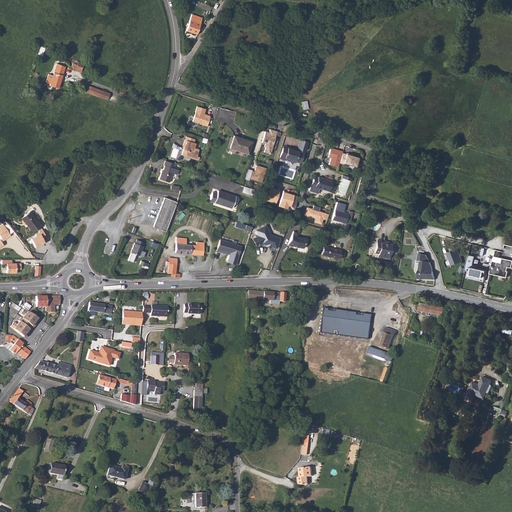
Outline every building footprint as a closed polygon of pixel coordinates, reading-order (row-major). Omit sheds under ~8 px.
[(201,16),(190,13),(186,30),(196,33),(201,16)] [(72,63),(71,65),(71,66),(70,68),(79,71),(80,68),(82,68),(83,63),(78,61),(76,60),(75,60),(74,60),(73,63),(72,63)] [(50,85),(51,86),(58,88),(65,67),(62,66),(57,65),(50,85)] [(89,86),(87,92),(106,100),(109,93),(89,86)] [(206,108),(198,105),(193,120),(208,125),(211,115),(207,114),(206,115),(204,114),(205,113),(206,108)] [(271,132),(267,131),(263,142),(267,143),(266,146),(267,147),(265,152),(272,154),(279,132),(272,129),(271,132)] [(235,136),(231,148),(249,154),(254,142),(235,136)] [(181,154),(195,159),(198,150),(194,148),(195,143),(193,143),(185,140),(183,145),(184,145),(183,148),(181,154)] [(288,150),(284,148),(281,158),(285,160),(286,159),(291,161),(292,159),(297,161),(298,158),(303,160),(306,150),(307,151),(310,143),(302,140),(299,148),(301,148),(300,150),(300,151),(289,148),(288,150)] [(356,166),(359,156),(342,152),(343,150),(330,147),(328,157),(330,157),(329,164),(338,167),(340,162),(356,166)] [(158,179),(168,182),(172,173),(176,175),(178,170),(174,168),(175,164),(165,160),(163,165),(164,165),(161,172),(158,179)] [(262,183),(267,169),(257,165),(255,171),(255,173),(253,172),(253,171),(249,169),(245,179),(249,181),(250,179),(262,183)] [(320,189),(329,192),(332,182),(322,179),(318,178),(314,177),(310,192),(318,195),(320,189)] [(343,178),(338,194),(346,196),(352,181),(343,178)] [(244,186),(242,191),(252,195),(254,189),(244,186)] [(270,187),(267,200),(276,203),(279,189),(270,187)] [(213,191),(210,200),(232,208),(236,196),(219,190),(218,192),(213,191)] [(289,209),(294,194),(283,191),(278,205),(289,209)] [(151,227),(164,232),(175,203),(162,198),(151,227)] [(337,203),(333,220),(346,223),(351,225),(354,213),(349,212),(349,214),(345,213),(345,214),(343,214),(346,205),(337,203)] [(308,207),(304,218),(321,223),(323,218),(327,219),(329,214),(319,211),(320,207),(314,205),(312,208),(308,207)] [(29,211),(21,218),(32,232),(40,226),(29,211)] [(0,233),(5,239),(11,234),(3,223),(0,225),(0,233)] [(250,238),(253,246),(259,244),(263,246),(265,245),(268,246),(269,248),(272,249),(274,249),(277,241),(277,239),(268,235),(264,226),(253,230),(256,236),(250,238)] [(292,230),(287,229),(284,243),(289,244),(289,243),(290,243),(292,243),(292,244),(300,244),(300,233),(293,234),(291,233),(292,230)] [(177,237),(175,252),(203,255),(204,242),(197,242),(196,245),(186,244),(187,238),(177,237)] [(220,239),(216,250),(221,252),(221,250),(230,253),(229,255),(226,262),(235,265),(241,247),(220,239)] [(378,253),(378,254),(389,257),(390,253),(394,254),(395,246),(392,245),(392,244),(390,244),(382,242),(381,242),(381,240),(377,239),(374,252),(378,253)] [(133,244),(129,253),(138,257),(142,247),(140,246),(142,243),(136,241),(134,244),(133,244)] [(339,258),(339,256),(341,251),(341,250),(325,244),(322,253),(339,258)] [(458,250),(447,253),(452,266),(463,262),(458,250)] [(430,262),(426,255),(419,254),(417,263),(420,264),(418,279),(435,279),(434,276),(434,271),(431,264),(430,262)] [(172,273),(171,278),(180,278),(180,275),(177,274),(175,274),(177,259),(169,258),(169,262),(167,262),(166,265),(168,265),(167,273),(172,273)] [(511,268),(511,267),(511,260),(502,258),(501,263),(492,261),(490,274),(507,277),(508,272),(507,271),(508,268),(511,268)] [(7,264),(7,273),(16,273),(16,268),(21,268),(21,263),(7,264)] [(470,267),(468,277),(484,281),(487,271),(470,267)] [(249,290),(248,297),(270,300),(270,302),(279,303),(280,301),(284,301),(285,293),(249,290)] [(59,297),(36,297),(36,307),(45,307),(45,313),(54,313),(54,305),(59,305),(59,297)] [(420,302),(418,310),(443,316),(445,308),(420,302)] [(91,303),(90,311),(91,311),(91,314),(97,315),(98,312),(111,315),(112,306),(91,303)] [(189,305),(185,304),(185,312),(188,312),(189,313),(200,313),(200,304),(189,304),(189,305)] [(142,307),(142,313),(150,313),(150,316),(167,317),(168,307),(151,306),(151,307),(142,307)] [(322,308),(319,333),(366,340),(369,315),(322,308)] [(24,337),(38,318),(27,310),(13,329),(24,337)] [(141,326),(142,313),(122,311),(122,318),(125,318),(125,323),(135,324),(135,326),(141,326)] [(384,336),(381,345),(390,348),(390,347),(394,336),(395,336),(396,331),(386,327),(384,332),(383,332),(382,336),(384,336)] [(78,331),(76,341),(82,343),(85,332),(78,331)] [(12,336),(5,336),(4,344),(7,344),(8,343),(12,346),(8,350),(13,355),(15,353),(24,360),(29,353),(20,346),(22,344),(17,340),(12,336)] [(97,353),(89,351),(87,359),(96,362),(109,366),(111,357),(118,359),(120,353),(113,351),(113,350),(102,347),(100,354),(98,355),(97,353)] [(100,354),(102,347),(100,347),(99,353),(90,351),(89,351),(97,353),(98,355),(100,354)] [(368,353),(396,361),(398,356),(370,347),(368,353)] [(150,352),(150,365),(163,366),(163,353),(150,352)] [(174,364),(174,365),(187,366),(188,356),(174,355),(174,358),(169,358),(168,363),(174,364)] [(40,361),(35,368),(68,378),(71,365),(56,361),(54,366),(40,361)] [(105,376),(99,375),(96,384),(111,389),(112,384),(114,379),(105,376)] [(117,380),(116,382),(131,386),(130,394),(130,395),(135,396),(136,384),(119,378),(117,378),(116,380),(117,380)] [(473,382),(468,392),(469,392),(467,398),(473,401),(476,395),(484,399),(493,382),(484,378),(481,385),(473,382)] [(147,382),(147,392),(154,393),(154,395),(160,396),(160,393),(163,393),(164,385),(155,384),(155,383),(147,382)] [(194,389),(192,410),(201,411),(203,386),(196,385),(196,389),(194,389)] [(19,388),(9,401),(30,415),(34,410),(31,408),(32,406),(31,405),(32,403),(26,400),(24,403),(18,398),(23,391),(19,388)] [(121,394),(119,401),(134,405),(135,396),(130,395),(130,397),(121,394)] [(495,407),(491,406),(490,413),(506,418),(508,410),(495,407)] [(64,467),(49,464),(48,472),(62,475),(64,467)] [(298,475),(298,484),(307,484),(307,476),(312,476),(312,467),(300,467),(300,475),(298,475)] [(115,469),(112,479),(120,481),(130,484),(133,473),(127,471),(126,472),(115,469)] [(141,498),(147,486),(141,482),(134,494),(141,498)] [(194,494),(194,508),(204,508),(205,494),(194,494)] [(34,499),(32,508),(38,509),(40,500),(34,499)]
